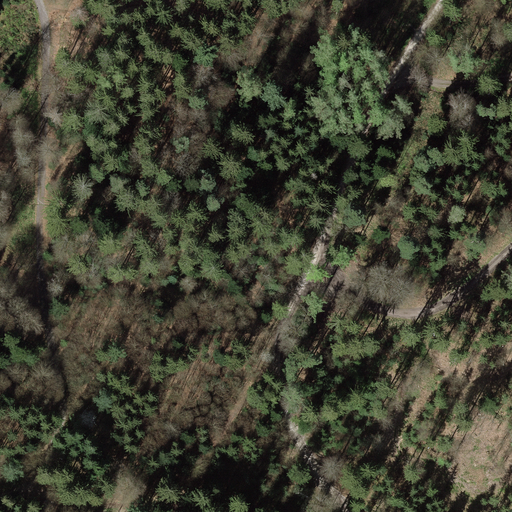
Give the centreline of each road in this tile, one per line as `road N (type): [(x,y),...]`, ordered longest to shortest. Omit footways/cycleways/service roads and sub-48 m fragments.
road 1 (unclassified): [(344,511),(288,421),(278,350),(350,168),(396,71),(443,0)]
road 2 (track): [(28,482),(55,440),(60,396),(34,261),(42,0)]
road 3 (track): [(0,496),(28,482),(94,506),(158,510),(214,459),(241,397),(278,350)]
road 4 (track): [(304,276),(371,306),(426,309),(511,248)]
